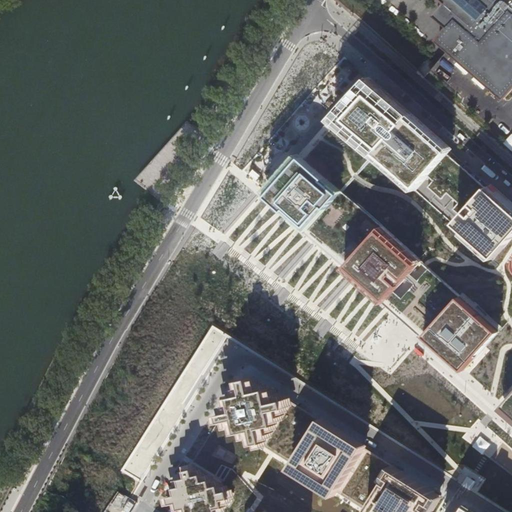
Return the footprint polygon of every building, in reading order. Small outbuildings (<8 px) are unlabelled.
[(511,0),(444,0),(449,4),(438,16),(450,27),(438,39),(452,51),(430,75),(483,123),(504,99),(511,90),(511,0)] [(307,49),(307,68),(340,69),(340,51),(327,51),(327,49),(307,49)] [(511,277),(511,206),(491,188),(449,151),(370,81),(336,120),(302,157),(268,195),(309,231),(345,263),(387,301),(428,337),(465,369),(499,332),(461,299),(421,263),(378,225),(342,193),(374,156),(414,190),(456,228),(494,261),(511,277)] [(139,397),(148,402),(160,379),(152,374),(150,363),(135,365),(128,378),(119,373),(117,378),(107,379),(113,382),(121,381),(122,388),(119,389),(120,394),(115,395),(116,406),(114,408),(116,420),(119,414),(118,406),(124,405),(130,394),(131,409),(137,398),(139,397)] [(429,511),(440,495),(253,377),(244,379),(223,413),(225,421),(369,511),(429,511)] [(511,394),(503,404),(511,411),(511,394)] [(235,471),(256,481),(269,455),(248,444),(235,471)] [(222,511),(234,493),(195,469),(187,469),(171,495),(173,504),(185,511),(222,511)]
